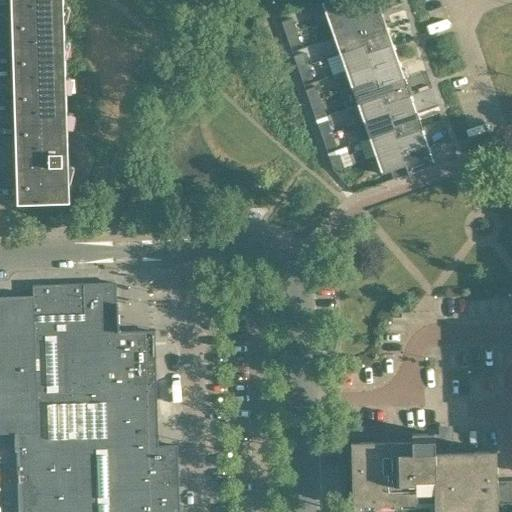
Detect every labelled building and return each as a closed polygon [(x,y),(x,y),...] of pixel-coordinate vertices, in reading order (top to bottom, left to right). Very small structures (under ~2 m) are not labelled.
[(68,166),(62,0),(18,0),(25,204),(61,203),(61,202),(70,202),(70,201),(69,192),(80,192),(81,192),(82,192),(74,164),(72,165),(73,166),(68,166)] [(380,11),(376,0),(354,0),(350,1),(349,0),(324,0),(321,1),(322,2),(328,20),(353,11),(356,20),(380,11)] [(386,28),(380,11),(356,20),(353,11),(328,20),(334,37),(359,28),(362,37),(386,28)] [(292,19),(282,22),(286,35),(296,31),(292,19)] [(392,45),(386,28),(362,37),(359,28),(334,37),(340,54),(365,45),(368,54),(392,45)] [(301,44),(296,31),(286,35),(291,48),(301,44)] [(398,62),(392,45),(368,54),(365,45),(340,54),(346,71),(371,62),(374,70),(398,62)] [(304,53),(294,56),(298,69),(308,65),(304,53)] [(404,79),(398,62),(374,70),(371,62),(346,71),(352,87),(377,79),(380,87),(404,79)] [(313,78),(308,65),(298,69),(302,82),(313,78)] [(410,96),(404,79),(380,87),(377,79),(352,87),(358,104),(382,96),(385,104),(410,96)] [(316,87),(306,90),(310,103),(320,99),(316,87)] [(416,113),(410,96),(385,104),(382,96),(358,104),(364,121),(388,113),(391,121),(416,113)] [(325,112),(320,99),(310,103),(314,116),(325,112)] [(422,130),(416,113),(391,121),(388,113),(364,121),(370,138),(394,130),(397,138),(422,130)] [(328,121),(317,124),(322,137),(332,133),(328,121)] [(428,147),(422,130),(397,138),(394,130),(370,138),(376,155),(400,147),(403,156),(428,147)] [(337,146),(332,133),(322,137),(326,149),(337,146)] [(434,164),(428,147),(403,156),(400,147),(376,155),(382,173),(390,170),(393,179),(408,173),(434,164)] [(344,167),(339,154),(329,158),(334,171),(344,167)] [(178,511),(177,446),(158,446),(154,331),(115,332),(115,321),(114,309),(114,304),(116,304),(115,283),(33,286),(33,295),(0,296),(0,434),(16,434),(17,442),(17,451),(18,511),(178,511)] [(496,452),(474,452),(449,453),(448,437),(435,437),(435,434),(412,434),(412,447),(373,448),(373,443),(352,443),(353,500),(435,497),(435,510),(498,508),(498,505),(511,504),(511,481),(497,482),(496,452)]
